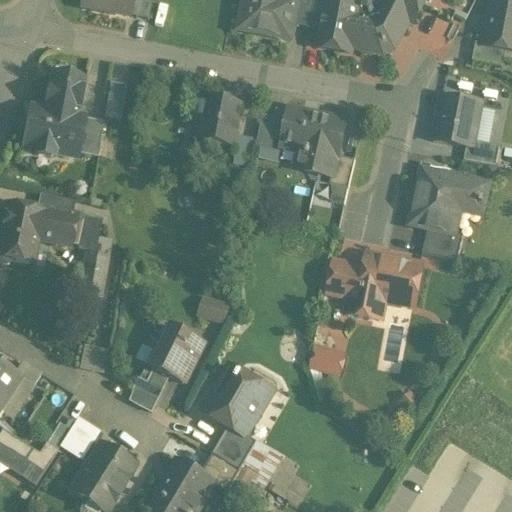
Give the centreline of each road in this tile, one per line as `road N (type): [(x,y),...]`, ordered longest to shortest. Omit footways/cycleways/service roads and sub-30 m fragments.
road 1 (residential): [(27,29),(402,102)]
road 2 (residential): [(0,338),(158,436)]
road 3 (residential): [(402,102),(373,241)]
